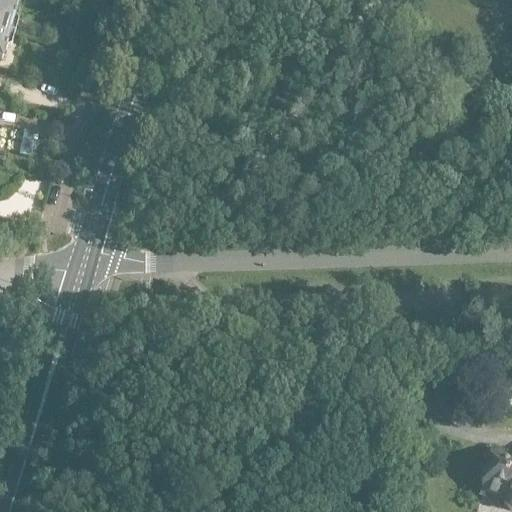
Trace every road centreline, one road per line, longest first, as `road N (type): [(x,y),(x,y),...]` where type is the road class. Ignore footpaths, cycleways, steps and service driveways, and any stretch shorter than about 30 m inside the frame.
road 1 (residential): [(95,226),(58,219),(126,0)]
road 2 (secondary): [(10,511),(85,259)]
road 3 (secondary): [(95,226),(163,0)]
